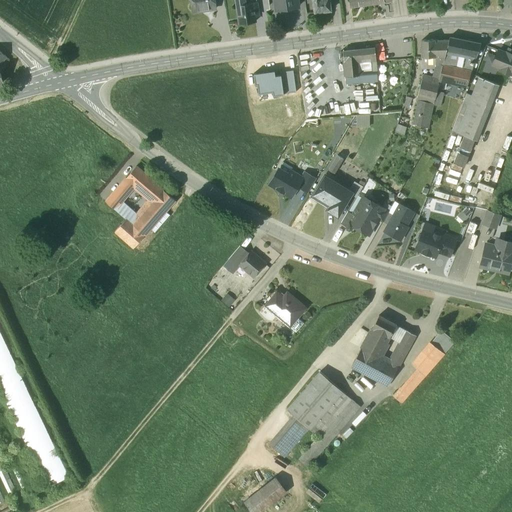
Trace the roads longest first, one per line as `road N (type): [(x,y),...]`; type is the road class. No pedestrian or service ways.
road 1 (tertiary): [(511,305),(357,266),(295,240),(163,164),(62,83)]
road 2 (secondary): [(62,83),(441,23),(511,26)]
road 3 (track): [(42,511),(87,489),(235,314)]
